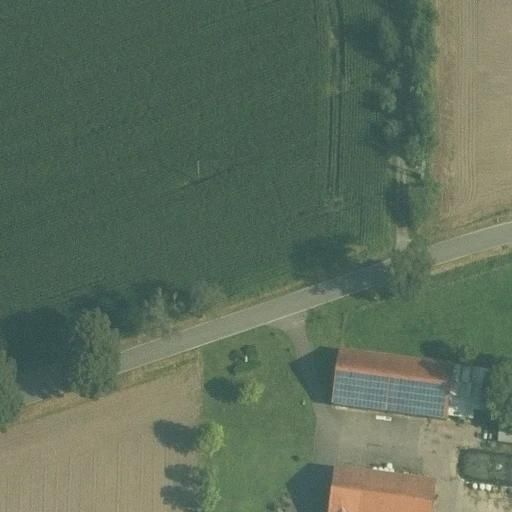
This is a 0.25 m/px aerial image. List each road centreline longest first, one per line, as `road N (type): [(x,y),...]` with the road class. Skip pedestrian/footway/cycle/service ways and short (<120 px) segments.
road 1 (tertiary): [(0,403),(511,234)]
road 2 (track): [(405,265),(408,0)]
